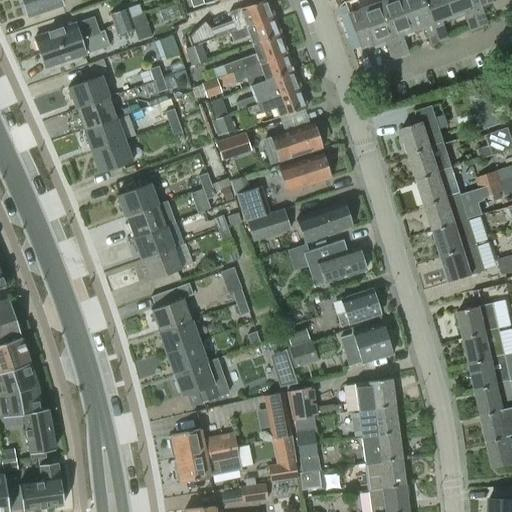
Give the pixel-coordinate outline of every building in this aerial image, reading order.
[(21,0),(28,18),(62,6),(59,0),(21,0)] [(200,43),(212,39),(229,33),(229,34),(273,18),(266,0),(228,14),(232,24),(209,32),(202,24),(187,37),(191,46),(191,47),(200,44),(200,43)] [(189,0),(192,8),(201,5),(199,0),(189,0)] [(398,57),(377,0),(371,0),(373,5),(360,10),(357,2),(346,6),(361,47),(372,43),(373,45),(384,41),(390,60),(398,57)] [(377,0),(398,57),(409,53),(402,34),(411,31),(399,0),(386,0),(385,0),(377,0)] [(399,0),(411,31),(423,27),(430,45),(437,42),(421,0),(399,0)] [(421,0),(437,42),(448,38),(441,19),(450,16),(443,0),(421,0)] [(443,0),(450,16),(462,11),(469,31),(478,27),(467,0),(443,0)] [(467,0),(478,27),(487,24),(480,5),(491,1),(490,0),(467,0)] [(110,15),(113,25),(116,24),(130,18),(127,9),(110,15)] [(34,37),(40,53),(44,52),(97,33),(92,18),(34,37)] [(116,24),(113,25),(117,36),(134,30),(130,18),(116,24)] [(247,36),(251,46),(279,36),(273,18),(229,34),(232,42),(247,36)] [(44,52),(40,53),(45,69),(84,56),(109,47),(104,30),(97,33),(44,52)] [(164,59),(178,54),(171,36),(157,41),(164,59)] [(285,53),(279,36),(251,46),(254,55),(212,70),(215,79),(226,75),(231,73),(285,53)] [(191,47),(191,46),(187,48),(194,66),(206,62),(200,44),(191,47)] [(292,70),(285,53),(231,73),(235,82),(260,73),(263,80),(292,70)] [(153,81),(162,78),(158,66),(149,69),(153,81)] [(299,90),(292,70),(263,80),(248,86),(253,98),(235,105),(238,113),(245,110),(299,90)] [(66,88),(74,110),(108,98),(100,76),(66,88)] [(162,78),(153,81),(157,93),(167,90),(162,78)] [(216,79),(215,79),(201,83),(206,97),(221,91),(218,83),(216,79)] [(299,90),(245,110),(248,118),(273,109),(277,119),(306,109),(299,90)] [(74,110),(82,131),(115,119),(108,98),(74,110)] [(429,148),(443,143),(431,106),(415,111),(419,123),(400,129),(408,155),(429,149),(429,148)] [(494,107),(480,112),(485,129),(500,124),(494,107)] [(169,124),(178,120),(173,109),(164,112),(169,124)] [(217,136),(235,130),(229,114),(211,120),(217,136)] [(82,131),(90,152),(123,140),(115,119),(82,131)] [(178,120),(169,124),(173,135),(182,132),(178,120)] [(313,125),(281,135),(261,141),(269,165),(320,149),(313,125)] [(511,138),(508,127),(486,135),(493,155),(511,148),(511,138)] [(250,151),(245,134),(216,143),(222,160),(250,151)] [(131,162),(123,140),(90,152),(98,174),(131,162)] [(408,155),(417,181),(438,174),(437,173),(451,168),(443,143),(429,148),(429,149),(408,155)] [(325,167),(321,155),(278,169),(286,194),(329,179),(327,175),(329,173),(327,168),(325,167)] [(511,166),(475,179),(478,189),(511,177),(511,166)] [(417,181),(424,206),(446,199),(446,198),(459,194),(451,168),(437,173),(438,174),(417,181)] [(202,188),(211,184),(206,173),(197,176),(202,188)] [(254,174),(228,182),(232,196),(235,195),(243,221),(267,214),(254,174)] [(511,194),(511,177),(478,189),(481,199),(500,193),(502,198),(511,194)] [(116,196),(124,218),(157,206),(149,184),(116,196)] [(211,184),(202,188),(206,199),(215,196),(211,184)] [(424,206),(432,231),(452,225),(454,222),(467,218),(459,194),(446,198),(446,199),(424,206)] [(157,206),(124,218),(132,239),(165,227),(174,224),(167,202),(157,206)] [(340,203),(295,219),(303,244),(349,228),(340,203)] [(288,230),(282,210),(245,222),(251,242),(288,230)] [(218,230),(226,227),(222,215),(213,219),(218,230)] [(432,231),(441,257),(462,251),(461,250),(475,245),(467,218),(454,222),(452,225),(432,231)] [(172,247),(165,227),(132,239),(139,260),(172,248),(172,247)] [(226,227),(218,230),(222,242),(231,239),(226,227)] [(314,287),(364,271),(363,267),(365,265),(363,257),(360,257),(357,250),(346,253),(342,240),(303,253),(314,287)] [(180,270),(179,268),(192,264),(184,243),(172,247),(172,248),(139,260),(147,282),(180,270)] [(484,272),(475,245),(461,250),(462,251),(441,257),(449,283),(484,272)] [(511,254),(496,260),(501,275),(511,271),(511,254)] [(107,274),(111,288),(137,281),(133,267),(107,274)] [(189,320),(182,298),(192,295),(188,283),(151,297),(155,309),(149,311),(157,332),(189,320)] [(506,288),(485,291),(487,301),(507,298),(506,288)] [(231,292),(235,304),(244,300),(240,289),(231,292)] [(336,315),(340,328),(378,316),(370,290),(339,300),(343,312),(336,315)] [(0,345),(21,339),(8,299),(0,301),(0,345)] [(244,300),(235,304),(239,315),(248,312),(244,300)] [(493,303),(491,304),(456,312),(462,338),(485,333),(485,331),(498,328),(493,303)] [(157,332),(164,353),(197,341),(189,320),(157,332)] [(347,366),(359,363),(359,365),(390,355),(393,348),(392,344),(385,339),(381,324),(350,333),(350,335),(339,339),(347,366)] [(285,333),(289,346),(308,340),(304,327),(285,333)] [(462,338),(468,364),(491,359),(491,357),(504,354),(498,328),(485,331),(485,333),(462,338)] [(251,346),(260,343),(255,331),(246,335),(251,346)] [(0,345),(0,370),(28,361),(21,339),(0,345)] [(205,363),(197,341),(164,353),(172,374),(205,363)] [(316,360),(310,341),(289,347),(295,367),(316,360)] [(284,354),(273,357),(280,383),(292,380),(284,354)] [(468,364),(474,391),(497,386),(497,384),(510,380),(505,356),(504,354),(491,357),(491,359),(468,364)] [(228,394),(216,360),(205,364),(205,363),(172,374),(175,383),(173,384),(176,394),(178,393),(180,397),(186,395),(190,407),(228,394)] [(0,394),(36,386),(28,361),(0,370),(0,394)] [(371,409),(392,406),(389,380),(353,384),(356,413),(371,411),(371,409)] [(474,391),(480,417),(503,412),(503,410),(511,408),(511,388),(510,381),(510,380),(497,384),(497,386),(474,391)] [(0,417),(21,414),(41,409),(36,386),(0,394),(0,417)] [(315,416),(312,392),(311,386),(287,392),(292,420),(315,416)] [(273,440),(290,437),(282,392),(263,397),(271,440),(273,440)] [(396,433),(392,406),(371,409),(371,411),(356,413),(360,439),(374,437),(374,436),(396,433)] [(47,408),(41,409),(21,414),(28,454),(54,449),(47,408)] [(480,417),(486,443),(509,438),(509,437),(511,435),(511,408),(503,410),(503,412),(480,417)] [(170,436),(175,460),(235,447),(233,434),(202,440),(199,430),(170,436)] [(297,447),(314,444),(312,430),(295,433),(297,447)] [(399,459),(396,433),(374,436),(374,437),(360,439),(363,465),(377,463),(377,462),(399,459)] [(509,438),(486,443),(492,469),(511,464),(511,435),(509,437),(509,438)] [(314,444),(297,447),(299,458),(316,455),(314,444)] [(235,447),(175,460),(180,483),(240,470),(238,459),(235,447)] [(0,456),(1,464),(15,462),(14,454),(0,456)] [(402,486),(399,459),(377,462),(377,463),(363,465),(366,492),(381,490),(381,489),(402,486)] [(15,462),(1,464),(3,472),(17,470),(15,462)] [(271,482),(297,478),(294,462),(268,466),(271,482)] [(18,485),(22,510),(63,504),(57,463),(38,465),(40,481),(18,485)] [(8,511),(2,469),(0,468),(0,511),(8,511)] [(299,473),(301,490),(320,488),(318,471),(299,473)] [(239,488),(241,503),(266,499),(264,484),(239,488)] [(405,511),(402,486),(381,489),(381,490),(366,492),(368,511),(405,511)] [(511,511),(511,499),(489,499),(488,511),(511,511)]
